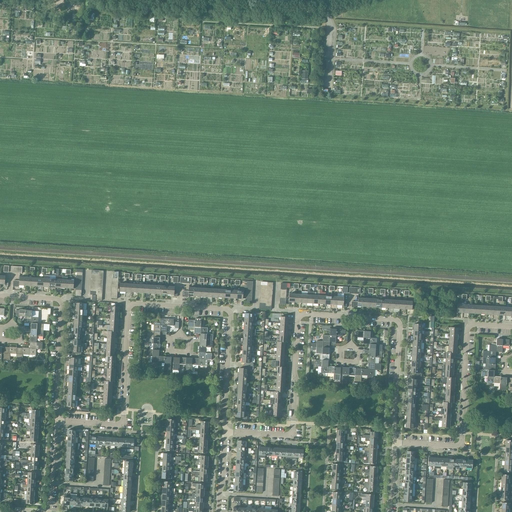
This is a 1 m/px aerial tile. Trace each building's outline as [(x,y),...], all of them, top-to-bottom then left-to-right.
[(25,323),(31,324),(32,317),(32,311),(27,311),(27,310),(19,310),(19,314),(19,317),(25,317),(25,323)] [(245,313),(244,320),(256,320),(256,318),(253,317),(253,312),(249,311),(249,314),(245,313)] [(31,324),(31,330),(43,331),(44,324),(38,324),(38,317),(32,317),(31,324)] [(194,334),(200,334),(201,327),(201,319),(195,318),(195,320),(188,320),(188,327),(194,327),(194,334)] [(161,319),(161,325),(160,332),(167,332),(167,326),(173,326),(174,319),(167,319),(161,319)] [(148,331),(147,337),(160,338),(160,332),(161,325),(154,325),(153,331),(148,331)] [(200,334),(200,340),(213,341),(213,334),(207,334),(208,328),(201,327),(200,334)] [(330,329),(330,335),(330,342),(336,342),(336,336),(343,336),(343,334),(345,334),(346,330),(343,330),(343,329),(336,329),(336,330),(330,329)] [(29,342),(30,343),(30,342),(36,343),(37,337),(43,337),(43,331),(31,330),(30,335),(29,342)] [(363,344),(369,345),(370,338),(370,332),(365,331),(358,330),(357,332),(355,332),(355,335),(357,335),(357,337),(363,338),(363,344)] [(317,343),(316,347),(329,348),(330,342),(330,335),(323,335),(323,341),(317,341),(317,343)] [(153,344),(153,350),(159,350),(160,350),(160,343),(160,338),(147,337),(147,343),(153,344)] [(369,345),(369,351),(382,351),(382,345),(376,345),(377,338),(370,338),(369,345)] [(496,339),(496,345),(496,352),(502,352),(503,346),(509,346),(509,339),(502,339),(502,340),(496,339)] [(198,353),(199,353),(206,353),(206,347),(212,347),(213,341),(200,340),(200,346),(199,346),(198,353)] [(30,343),(30,348),(29,355),(36,355),(36,349),(42,350),(43,343),(36,343),(30,342),(30,343)] [(483,351),(483,357),(495,358),(496,352),(496,345),(489,345),(489,351),(483,351)] [(75,352),(75,355),(81,356),(81,353),(81,346),(73,346),(72,352),(75,352)] [(10,354),(16,354),(17,354),(17,348),(17,347),(10,347),(4,347),(3,360),(10,360),(10,354)] [(322,354),(322,360),(328,361),(329,361),(329,354),(329,348),(316,347),(316,354),(322,354)] [(17,354),(16,354),(16,361),(23,361),(23,355),(29,355),(30,348),(22,348),(17,348),(17,354)] [(151,363),(158,363),(159,356),(159,350),(153,350),(146,349),(146,356),(152,356),(151,363)] [(368,363),(375,364),(375,363),(375,357),(381,358),(382,355),(382,351),(369,351),(369,356),(368,356),(368,363)] [(199,353),(199,358),(198,365),(205,366),(206,359),(211,360),(212,353),(206,353),(199,353)] [(70,358),(70,364),(78,365),(78,358),(81,358),(81,356),(75,355),(75,358),(70,358)] [(159,356),(158,363),(164,363),(164,370),(171,370),(171,357),(166,357),(166,356),(159,356)] [(242,356),(242,362),(244,363),(244,366),(253,366),(253,363),(252,363),(252,359),(252,357),(250,357),(242,356)] [(180,364),(186,365),(186,358),(179,357),(179,358),(173,357),(173,370),(179,371),(180,364)] [(484,367),(484,370),(488,370),(495,371),(496,363),(495,363),(495,358),(483,357),(482,364),(488,364),(488,367),(484,367)] [(186,365),(185,371),(192,371),(192,365),(198,365),(199,358),(191,358),(191,359),(186,358),(186,365)] [(321,373),(328,373),(328,366),(328,361),(322,360),(316,360),(315,366),(321,367),(321,373)] [(367,376),(367,378),(373,379),(373,376),(374,376),(375,370),(381,370),(381,364),(375,363),(375,364),(368,363),(368,369),(367,376)] [(239,368),(239,375),(250,375),(250,372),(247,372),(248,369),(253,369),(253,366),(244,366),(244,369),(239,368)] [(328,366),(328,373),(334,374),(333,380),(340,381),(341,368),(338,368),(338,367),(335,367),(329,366),(329,367),(328,366)] [(411,367),(411,373),(415,373),(415,376),(421,377),(421,374),(420,374),(421,368),(419,367),(411,367)] [(349,375),(355,375),(355,369),(355,368),(356,368),(348,368),(346,368),(343,368),(342,381),(348,381),(349,375)] [(355,375),(354,381),(361,382),(361,376),(367,376),(368,369),(366,369),(361,368),(361,369),(358,369),(355,369),(355,375)] [(487,383),(494,383),(494,376),(495,371),(488,370),(484,370),(482,370),(481,376),(487,377),(487,383)] [(408,379),(408,385),(416,386),(417,379),(421,380),(421,377),(415,376),(414,379),(408,379)] [(494,376),(494,383),(500,384),(499,390),(506,390),(507,378),(501,377),(494,376)] [(0,407),(0,414),(10,415),(13,415),(13,412),(10,412),(7,412),(7,409),(8,409),(8,406),(1,405),(1,408),(0,407)] [(236,411),(236,417),(243,418),(242,419),(247,420),(247,415),(248,415),(248,412),(245,412),(236,411)] [(297,449),(297,458),(303,458),(303,455),(304,455),(305,455),(305,453),(304,452),(303,452),(304,450),(304,449),(303,448),(300,448),(299,449),(299,450),(297,449)] [(358,493),(358,496),(359,496),(359,497),(362,497),(366,497),(366,501),(374,501),(374,496),(374,495),(362,494),(362,493),(358,493)] [(233,507),(232,511),(239,511),(240,508),(240,504),(237,503),(237,507),(233,507)]
